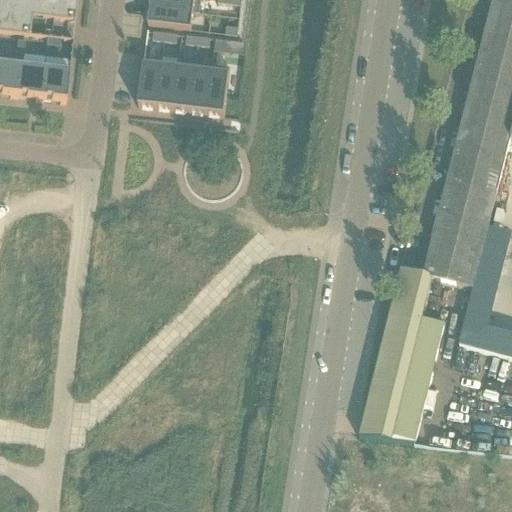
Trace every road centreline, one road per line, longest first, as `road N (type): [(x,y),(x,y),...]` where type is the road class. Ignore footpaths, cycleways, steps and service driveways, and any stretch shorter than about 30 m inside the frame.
road 1 (unclassified): [(301,511),(381,0)]
road 2 (residential): [(87,160),(45,511)]
road 3 (residential): [(107,0),(87,160)]
